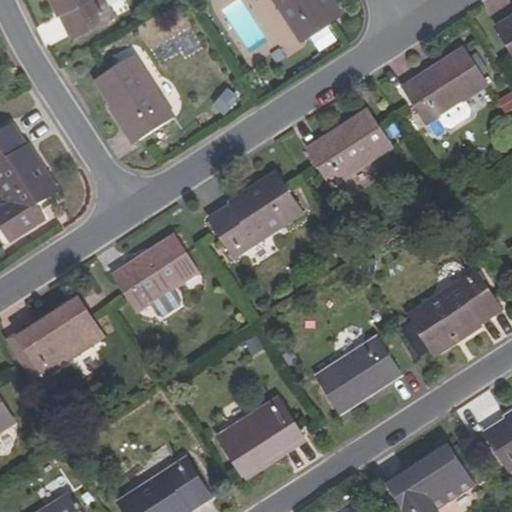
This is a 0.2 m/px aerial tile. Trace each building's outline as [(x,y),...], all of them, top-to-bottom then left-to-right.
[(113,16),(105,0),(54,0),(72,36),(113,16)] [(338,17),(327,0),(273,0),(300,41),(338,17)] [(511,20),(497,30),(511,51),(511,20)] [(132,56),(126,45),(108,56),(115,67),(132,56)] [(488,88),(464,50),(402,89),(427,126),(488,88)] [(174,118),(135,57),(98,80),(137,141),(174,118)] [(227,114),(241,97),(229,88),(215,105),(227,114)] [(511,92),(499,97),(505,114),(511,111),(511,92)] [(392,149),(368,112),(307,151),(331,188),(392,149)] [(55,192),(11,124),(0,131),(0,189),(9,204),(0,209),(0,226),(8,239),(45,216),(37,204),(55,192)] [(303,214),(278,176),(211,219),(236,258),(303,214)] [(198,275),(174,238),(113,277),(137,314),(151,305),(174,291),(198,275)] [(501,311),(476,272),(409,316),(434,353),(501,311)] [(174,291),(151,305),(158,316),(163,318),(179,308),(181,301),(174,291)] [(6,339),(14,351),(23,346),(18,337),(40,323),(43,327),(81,303),(76,294),(6,339)] [(103,337),(81,303),(43,327),(40,323),(18,337),(23,346),(14,351),(40,391),(55,381),(49,372),(103,337)] [(402,374),(379,338),(317,377),(342,414),(402,374)] [(0,433),(16,424),(0,398),(0,433)] [(218,438),(241,473),(279,449),(281,453),(305,438),(279,399),(218,438)] [(511,472),(511,417),(485,435),(510,474),(511,472)] [(410,472),(414,477),(452,452),(449,447),(410,472)] [(243,477),(281,453),(279,449),(241,473),(243,477)] [(410,472),(388,486),(405,511),(435,511),(474,486),(452,452),(414,477),(410,472)] [(188,511),(212,497),(187,458),(119,502),(125,511),(188,511)] [(83,511),(71,494),(42,511),(83,511)]
